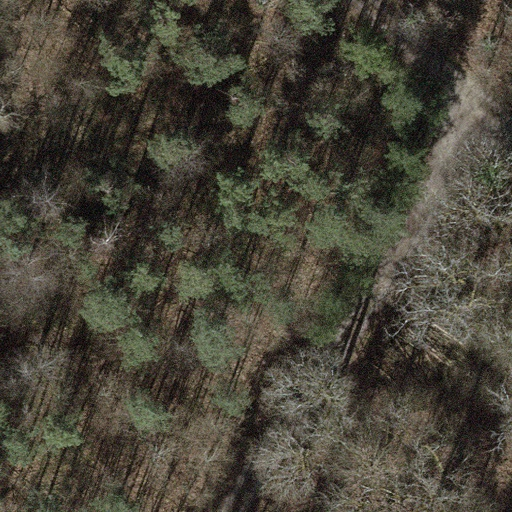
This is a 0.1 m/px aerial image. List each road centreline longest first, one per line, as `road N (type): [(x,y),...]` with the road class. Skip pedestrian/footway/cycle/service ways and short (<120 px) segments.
road 1 (track): [(456,75),(436,195),(235,511)]
road 2 (track): [(375,0),(511,122)]
